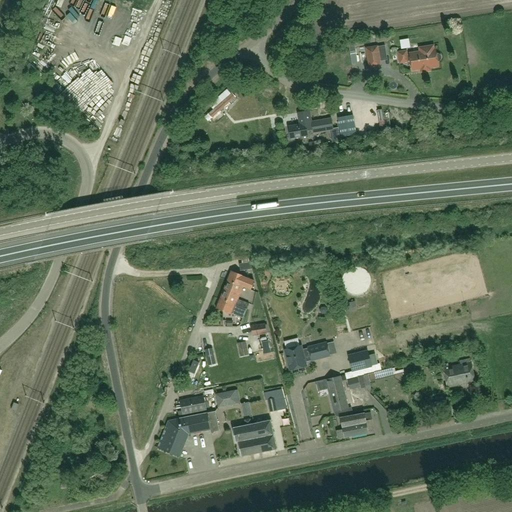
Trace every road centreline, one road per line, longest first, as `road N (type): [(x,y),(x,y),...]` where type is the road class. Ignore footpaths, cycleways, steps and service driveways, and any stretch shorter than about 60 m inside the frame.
road 1 (trunk): [(0,258),(295,206),(511,184)]
road 2 (unclassified): [(0,232),(269,184),(511,158)]
road 3 (unclassified): [(133,465),(107,338),(108,277),(169,125),(200,85),(250,44)]
road 4 (unclassified): [(139,493),(511,415)]
road 5 (unclassified): [(0,344),(31,317),(55,275),(87,181),(81,154),(56,133),(0,143)]
road 6 (unclassified): [(250,44),(279,75),(310,89),(441,109),(511,107)]
road 7 (unclassified): [(133,465),(152,440),(219,272)]
road 8 (track): [(313,511),(511,469)]
road 9 (track): [(166,0),(101,146),(83,159)]
road 10 (track): [(78,0),(67,51),(116,107)]
